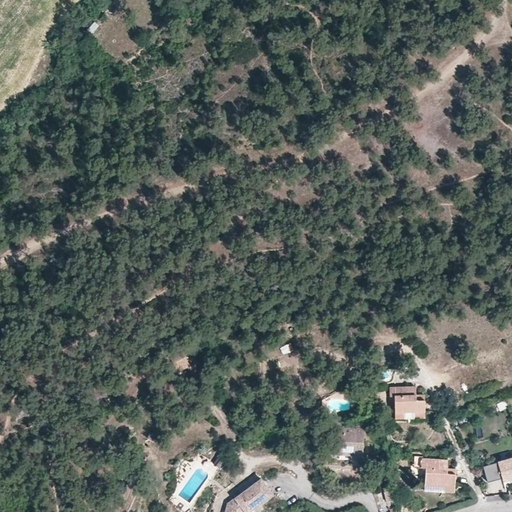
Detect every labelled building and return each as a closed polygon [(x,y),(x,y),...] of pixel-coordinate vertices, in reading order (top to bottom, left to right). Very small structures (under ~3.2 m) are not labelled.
[(413,417),(412,411),(422,411),(421,394),(413,394),(412,391),(405,391),(405,387),(386,388),(386,395),(390,395),(391,417),(413,417)] [(362,451),(364,426),(331,422),(329,448),(350,450),(362,451)] [(350,450),(349,458),(361,459),(362,451),(350,450)] [(418,465),(419,457),(420,454),(413,454),(411,465),(418,465)] [(511,455),(481,465),(486,481),(501,476),(502,480),(511,477),(511,455)] [(445,464),(439,464),(440,459),(419,457),(418,465),(423,466),(421,487),(443,489),(444,483),(453,484),(454,468),(445,467),(445,464)] [(270,493),(258,478),(226,503),(223,511),(245,511),(252,507),(270,493)]
